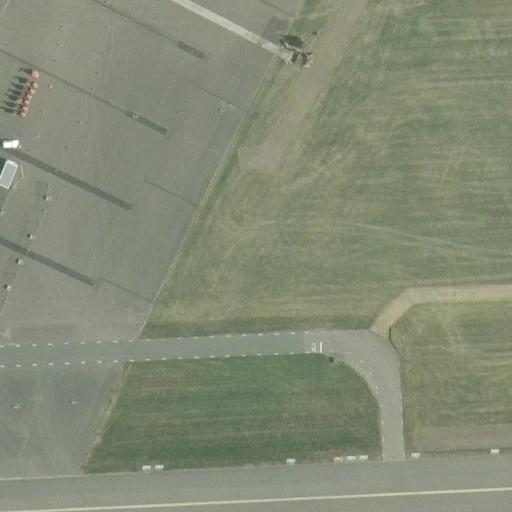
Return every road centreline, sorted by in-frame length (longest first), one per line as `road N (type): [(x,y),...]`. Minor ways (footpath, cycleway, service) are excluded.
road 1 (tertiary): [(45,511),(121,339),(292,0)]
road 2 (tertiary): [(176,0),(0,368)]
road 3 (motorway): [(0,272),(130,0)]
road 4 (motorway): [(0,129),(62,0)]
